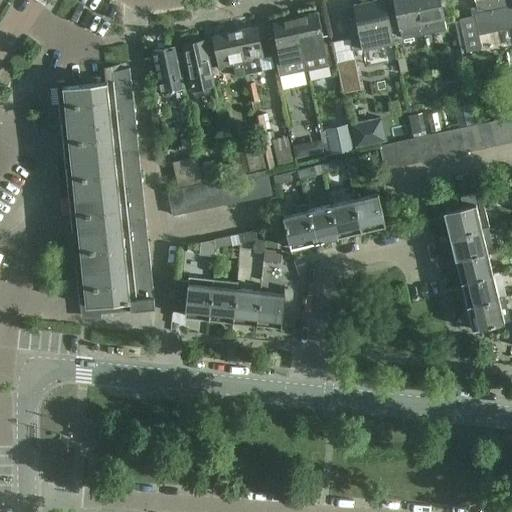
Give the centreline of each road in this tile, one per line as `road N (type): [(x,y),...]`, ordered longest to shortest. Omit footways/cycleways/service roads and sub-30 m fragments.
road 1 (residential): [(306,396),(33,370)]
road 2 (residential): [(306,396),(321,272),(417,244),(423,269)]
road 3 (residential): [(511,418),(306,396)]
road 4 (residential): [(196,511),(25,505)]
road 5 (residential): [(25,505),(33,370)]
